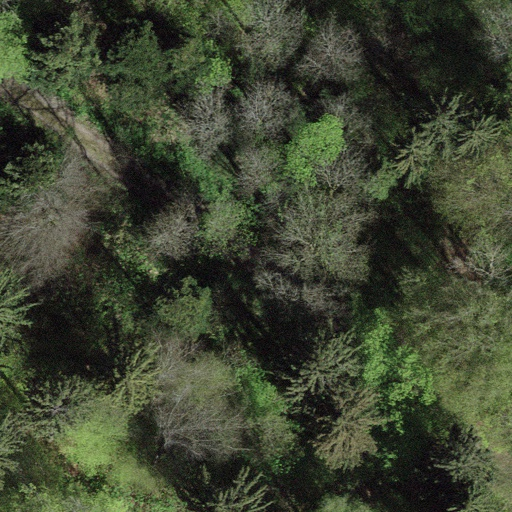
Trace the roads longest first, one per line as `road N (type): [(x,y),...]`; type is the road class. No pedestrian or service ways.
road 1 (track): [(511,494),(435,390),(382,344),(0,81)]
road 2 (track): [(435,390),(511,131)]
